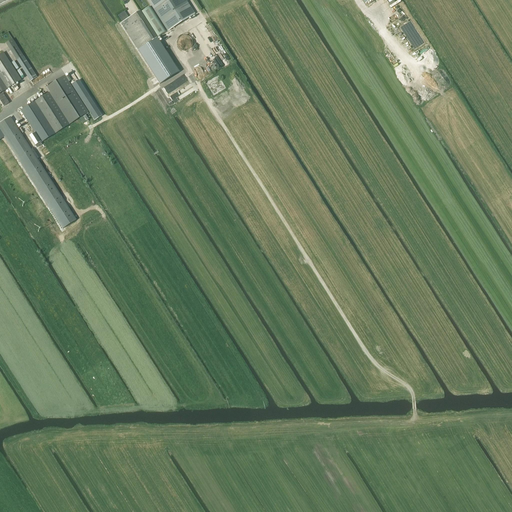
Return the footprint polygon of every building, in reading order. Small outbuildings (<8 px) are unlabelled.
[(195,14),(185,0),(147,0),(151,5),(167,32),(195,14)] [(150,7),(140,13),(141,13),(156,38),(166,32),(150,7)] [(138,50),(156,38),(141,13),(140,13),(140,12),(139,12),(129,18),(122,23),(121,23),(138,50)] [(12,39),(5,44),(30,82),(37,78),(36,77),(25,60),(23,57),(12,40),(12,39)] [(157,39),(139,51),(145,60),(159,82),(177,71),(157,39)] [(0,93),(21,80),(3,53),(0,54),(0,93)] [(48,93),(34,102),(54,134),(75,121),(79,118),(82,117),(83,116),(88,113),(68,83),(65,78),(64,76),(45,88),(48,93)] [(89,97),(82,102),(88,111),(94,121),(102,116),(89,97)] [(0,123),(0,130),(62,229),(76,220),(10,117),(0,123)] [(35,145),(41,142),(35,132),(29,136),(35,145)]
